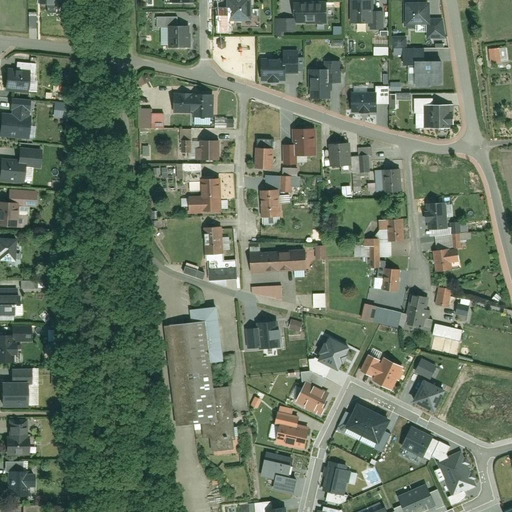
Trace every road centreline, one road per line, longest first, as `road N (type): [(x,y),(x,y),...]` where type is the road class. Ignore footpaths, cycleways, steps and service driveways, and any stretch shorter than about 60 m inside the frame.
road 1 (track): [(116,511),(112,261),(133,200)]
road 2 (residential): [(485,452),(352,391),(322,446),(308,511)]
road 3 (residential): [(122,59),(145,255)]
road 4 (residential): [(245,91),(403,142)]
road 5 (residential): [(145,255),(197,283),(296,311)]
road 6 (residential): [(451,0),(477,139)]
road 7 (residential): [(403,142),(416,279)]
road 8 (residential): [(245,91),(244,225)]
road 9 (residential): [(477,139),(511,260)]
road 10 (residential): [(0,42),(122,59)]
